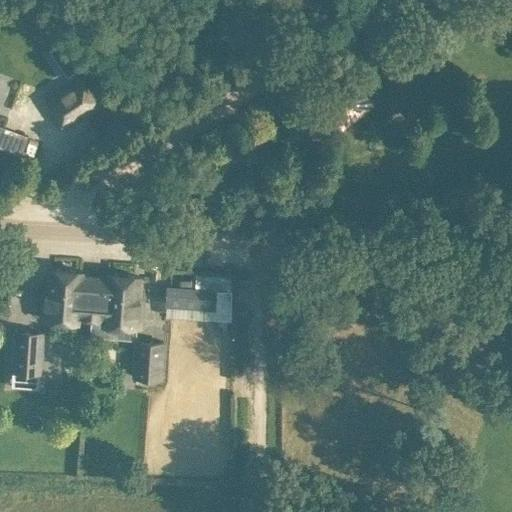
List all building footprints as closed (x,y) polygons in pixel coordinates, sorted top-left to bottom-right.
[(427,89),(465,74),(449,37),(412,52),(427,89)] [(54,44),(49,47),(67,74),(81,65),(88,60),(89,59),(83,50),(77,54),(75,56),(72,52),(63,38),(54,44)] [(84,78),(46,104),(48,106),(60,124),(61,125),(99,99),(84,78)] [(5,127),(0,144),(22,150),(27,133),(5,127)] [(80,322),(80,318),(90,319),(94,277),(80,275),(80,269),(51,267),(49,291),(44,291),(41,318),(80,322)] [(100,320),(100,322),(139,325),(141,299),(136,299),(138,274),(108,272),(108,278),(94,277),(90,319),(100,320)] [(214,288),(167,286),(166,303),(213,307),(214,288)] [(12,369),(40,371),(42,331),(14,329),(12,369)] [(161,377),(164,341),(136,339),(133,375),(161,377)]
